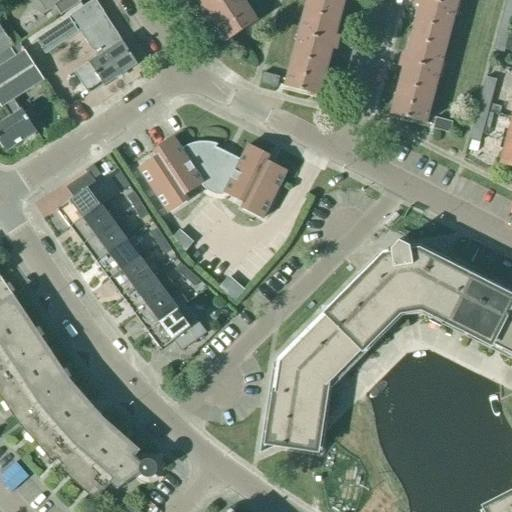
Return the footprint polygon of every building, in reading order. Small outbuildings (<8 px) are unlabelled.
[(42,0),(48,10),(54,6),(61,16),(81,3),(78,0),(42,0)] [(138,65),(95,0),(71,16),(94,51),(95,50),(100,57),(90,63),(89,63),(89,64),(74,73),(89,96),(104,86),(104,87),(138,65)] [(200,0),(227,41),(257,22),(243,0),(200,0)] [(326,73),(343,9),(308,0),(291,64),(309,68),(326,73)] [(343,9),(345,0),(308,0),(343,9)] [(448,38),(457,0),(421,0),(414,29),(448,38)] [(511,0),(507,0),(494,50),(504,53),(505,48),(511,50),(511,44),(511,36),(508,36),(511,22),(511,0)] [(45,54),(79,32),(70,19),(36,40),(45,54)] [(0,54),(12,46),(0,27),(0,54)] [(430,102),(448,38),(414,29),(398,91),(414,97),(430,102)] [(21,112),(13,100),(44,81),(25,52),(0,68),(0,106),(1,108),(4,107),(12,119),(0,126),(0,144),(6,153),(37,133),(23,111),(21,112)] [(303,91),(309,68),(291,64),(285,87),(303,91)] [(320,96),(326,73),(309,68),(303,91),(320,96)] [(277,88),(280,78),(264,73),(261,84),(277,88)] [(496,98),(497,96),(493,95),(497,81),(486,78),(470,140),(480,142),(493,97),(496,98)] [(408,120),(414,97),(398,91),(392,115),(408,120)] [(424,125),(430,102),(414,97),(408,120),(424,125)] [(450,133),(453,123),(436,118),(433,129),(450,133)] [(511,121),(501,164),(511,166),(511,121)] [(181,150),(174,139),(154,152),(157,157),(139,169),(169,215),(189,201),(185,196),(204,184),(202,182),(213,175),(230,183),(224,194),(244,204),(241,210),(263,220),(287,172),(267,162),(270,156),(248,146),(241,161),(223,152),(220,150),(216,149),(218,146),(214,144),(211,144),(207,143),(202,143),(200,143),(195,144),(191,145),(189,146),(185,148),(181,150)] [(71,229),(101,207),(88,189),(96,184),(94,181),(101,175),(93,165),(85,171),(88,174),(66,188),(74,199),(59,210),(58,210),(57,211),(71,229)] [(134,209),(141,205),(134,194),(127,198),(134,209)] [(84,246),(114,224),(107,215),(115,209),(109,201),(101,207),(71,229),(84,246)] [(141,205),(134,209),(141,220),(148,216),(141,205)] [(97,264),(127,241),(120,232),(127,227),(122,219),(114,224),(84,246),(97,264)] [(158,245),(165,241),(157,230),(150,234),(158,245)] [(109,281),(140,259),(132,248),(138,244),(133,237),(127,242),(127,241),(97,264),(109,281)] [(165,241),(158,245),(165,256),(172,252),(165,241)] [(410,248),(400,242),(392,251),(382,252),(274,360),(259,456),(281,446),(317,452),(327,387),(400,314),(422,310),(511,355),(511,291),(421,246),(410,248)] [(122,298),(153,276),(151,275),(158,270),(153,263),(146,268),(140,259),(109,281),(122,298)] [(185,279),(190,273),(180,264),(175,270),(185,279)] [(190,273),(185,279),(195,288),(200,281),(190,273)] [(71,383),(0,276),(0,397),(14,419),(21,427),(53,464),(57,460),(62,465),(58,469),(96,502),(110,485),(118,492),(142,475),(142,476),(143,476),(145,478),(147,478),(149,478),(151,478),(153,477),(154,476),(156,475),(156,474),(157,472),(157,471),(157,470),(157,469),(156,468),(156,467),(155,466),(155,465),(154,464),(152,463),(150,462),(148,462),(147,463),(145,463),(144,464),(143,465),(134,458),(140,452),(103,419),(71,383)] [(135,316),(165,293),(173,286),(167,278),(159,285),(153,276),(122,298),(135,316)] [(244,293),(228,279),(219,289),(235,304),(244,293)] [(148,333),(186,305),(185,305),(187,303),(181,295),(172,302),(165,293),(135,316),(148,333)] [(186,305),(148,333),(161,351),(162,351),(162,350),(187,332),(195,342),(207,333),(186,305)] [(479,511),(511,511),(511,495),(480,511),(479,511)]
